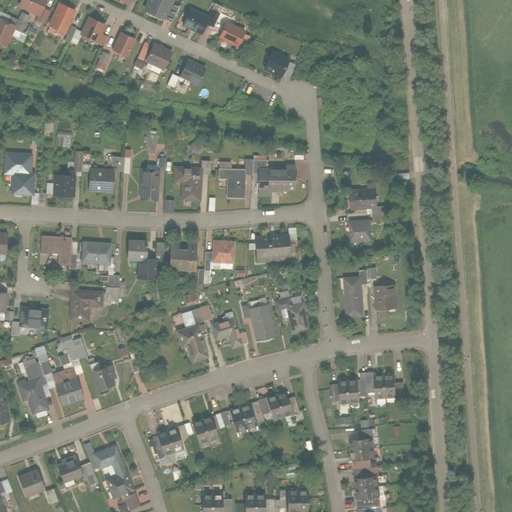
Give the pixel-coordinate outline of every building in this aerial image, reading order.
[(19,0),(16,8),(38,18),(45,0),(19,0)] [(172,0),(147,0),(142,13),(164,23),(174,1),(172,0)] [(56,3),(46,26),(65,34),(75,12),(56,3)] [(199,35),(207,17),(188,9),(180,27),(199,35)] [(87,18),(79,37),(103,47),(106,38),(99,35),(104,25),(87,18)] [(0,20),(0,46),(5,49),(15,26),(0,20)] [(236,49),(244,31),(225,22),(217,40),(236,49)] [(125,59),(134,40),(118,33),(110,52),(125,59)] [(142,44),(131,68),(140,72),(143,64),(141,63),(149,47),(142,44)] [(152,46),(143,64),(163,73),(172,55),(152,46)] [(102,53),(98,61),(105,64),(109,56),(102,53)] [(263,70),(282,78),(289,60),(271,53),(263,70)] [(98,61),(95,67),(102,70),(105,64),(98,61)] [(179,78),(198,86),(206,70),(186,61),(179,78)] [(55,132),(55,122),(47,122),(47,132),(55,132)] [(57,142),(72,142),(72,132),(57,132),(57,142)] [(147,147),(155,147),(156,136),(147,135),(147,147)] [(195,141),(189,148),(198,156),(204,149),(195,141)] [(28,156),(4,154),(3,176),(10,176),(9,195),(33,197),(34,177),(27,177),(28,156)] [(158,158),(157,170),(157,172),(165,172),(165,158),(158,158)] [(201,161),(201,168),(201,174),(209,174),(209,161),(201,161)] [(218,169),(217,169),(216,180),(224,180),(224,199),(244,199),(244,170),(229,170),(229,163),(218,163),(218,169)] [(201,168),(172,166),(171,182),(179,182),(178,200),(199,201),(201,174),(201,168)] [(114,170),(87,168),(86,193),(112,194),(114,170)] [(258,168),(257,193),(293,194),(293,169),(258,168)] [(157,170),(139,170),(139,200),(157,201),(157,172),(157,170)] [(74,178),(52,177),(52,197),(73,198),(74,178)] [(366,192),(348,193),(349,212),(375,210),(373,186),(366,186),(366,192)] [(172,201),(163,201),(162,214),(172,214),(172,201)] [(369,221),(348,222),(349,244),(370,242),(369,221)] [(70,238),(39,237),(39,255),(57,255),(56,267),(69,267),(70,238)] [(287,237),(253,239),(255,264),(289,262),(287,237)] [(144,242),(126,241),(125,261),(144,262),(144,242)] [(210,254),(209,265),(234,267),(235,242),(211,241),(210,254)] [(111,245),(81,243),(80,265),(109,267),(111,245)] [(197,245),(171,244),(170,271),(196,272),(197,245)] [(161,248),(153,247),(153,261),(160,261),(161,248)] [(209,265),(210,254),(205,254),(204,272),(198,272),(198,284),(206,284),(207,277),(209,277),(209,265)] [(153,264),(143,264),(143,268),(135,268),(135,283),(153,284),(153,264)] [(358,272),(359,278),(361,278),(361,285),(367,285),(367,277),(366,272),(358,272)] [(118,276),(107,276),(106,288),(118,288),(118,276)] [(359,278),(342,279),(343,320),(363,319),(361,285),(361,278),(359,278)] [(394,286),(372,287),(374,311),(396,310),(394,286)] [(106,288),(105,288),(104,294),(109,295),(109,302),(118,302),(118,298),(123,298),(124,289),(118,288),(106,288)] [(70,290),(68,321),(88,323),(89,307),(101,308),(102,293),(70,290)] [(187,302),(199,299),(197,292),(186,295),(187,302)] [(288,298),(273,301),(275,311),(285,308),(290,307),(288,298)] [(302,304),(290,307),(285,308),(292,333),(308,329),(302,304)] [(268,305),(247,310),(249,319),(254,341),(276,336),(268,305)] [(249,319),(247,310),(245,306),(238,308),(242,321),(249,319)] [(207,307),(180,316),(184,330),(196,326),(209,322),(207,317),(210,316),(207,307)] [(48,311),(19,309),(18,328),(47,330),(48,311)] [(232,318),(210,326),(215,340),(226,336),(231,350),(242,346),(241,345),(238,335),(232,318)] [(184,330),(174,333),(180,352),(185,350),(190,365),(208,360),(200,337),(197,329),(196,326),(184,330)] [(244,333),(238,335),(241,345),(247,344),(244,333)] [(82,360),(77,343),(69,346),(74,363),(82,360)] [(65,366),(74,363),(69,346),(59,349),(65,366)] [(42,360),(48,357),(45,348),(38,351),(42,360)] [(45,364),(36,367),(40,379),(49,376),(45,364)] [(132,366),(126,368),(130,379),(135,378),(132,366)] [(21,373),(26,387),(36,384),(39,392),(43,391),(40,383),(39,383),(34,369),(21,373)] [(46,378),(59,412),(80,404),(68,372),(46,379),(46,378)] [(87,379),(93,397),(110,391),(108,384),(111,383),(108,372),(87,379)] [(356,386),(354,386),(355,403),(364,402),(364,399),(369,399),(368,382),(369,379),(356,379),(356,386)] [(390,380),(368,382),(369,399),(370,404),(391,403),(390,380)] [(26,387),(13,391),(18,409),(23,408),(28,424),(47,418),(39,392),(36,384),(26,387)] [(354,385),(332,386),(333,409),(355,408),(355,403),(354,386),(354,385)] [(0,429),(12,426),(0,387),(0,429)] [(286,393),(266,399),(272,421),(293,415),(286,393)] [(250,403),(229,410),(236,430),(257,424),(250,403)] [(225,412),(220,414),(225,428),(230,426),(225,412)] [(225,428),(220,414),(214,416),(220,430),(225,428)] [(212,417),(192,424),(200,446),(220,439),(212,417)] [(183,425),(177,428),(181,443),(184,442),(183,440),(188,439),(183,425)] [(177,428),(152,435),(163,465),(186,456),(181,443),(177,428)] [(352,437),(353,446),(369,444),(368,435),(352,437)] [(346,447),(349,469),(366,467),(372,466),(369,444),(353,446),(346,447)] [(109,467),(121,463),(115,447),(95,455),(100,468),(108,465),(109,467)] [(60,466),(55,467),(62,484),(82,476),(83,478),(92,475),(88,464),(78,468),(73,456),(68,458),(69,461),(62,464),(61,460),(58,461),(60,466)] [(111,500),(132,492),(121,463),(109,467),(114,480),(105,484),(111,500)] [(349,469),(347,469),(349,484),(368,482),(366,467),(349,469)] [(38,470),(18,478),(27,499),(47,491),(38,470)] [(7,480),(0,482),(0,495),(4,493),(5,497),(13,493),(7,480)] [(368,482),(349,484),(351,504),(376,502),(374,482),(368,482)] [(52,490),(44,494),(50,506),(58,503),(52,490)] [(308,511),(308,491),(288,491),(288,511),(308,511)] [(242,493),(242,511),(263,511),(263,501),(263,493),(242,493)] [(124,506),(117,508),(118,511),(126,511),(128,511),(127,511),(131,511),(140,509),(134,494),(121,499),(124,506)] [(221,494),(201,494),(201,511),(227,511),(227,504),(221,504),(221,494)] [(273,511),(273,501),(263,501),(263,511),(273,511)] [(351,504),(351,511),(378,511),(378,502),(376,502),(351,504)]
